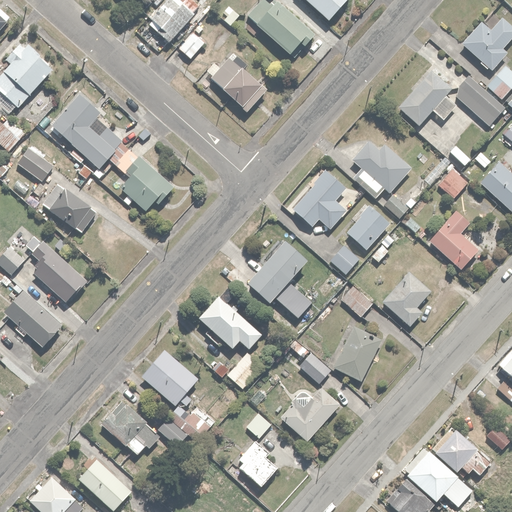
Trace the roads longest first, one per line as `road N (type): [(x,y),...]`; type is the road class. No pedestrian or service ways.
road 1 (residential): [(0,469),(256,184)]
road 2 (residential): [(511,286),(310,511)]
road 3 (residential): [(50,0),(256,184)]
road 4 (residential): [(256,184),(419,0)]
